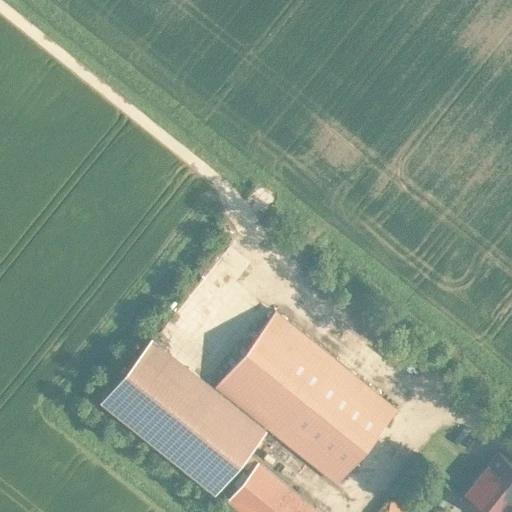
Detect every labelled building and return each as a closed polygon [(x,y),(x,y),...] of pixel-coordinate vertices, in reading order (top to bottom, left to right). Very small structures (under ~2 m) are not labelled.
[(240,235),(230,245),(238,254),(232,260),(243,272),(260,256),(240,235)] [(336,480),(395,407),(274,310),(215,383),(223,389),(267,425),(336,480)] [(151,339),(105,396),(217,486),(267,425),(223,389),(219,394),(151,339)] [(511,495),(511,460),(498,450),(462,496),(481,511),(511,511),(511,502),(509,500),(511,495)] [(244,511),(321,511),(249,454),(241,463),(250,471),(228,499),(244,511)] [(395,496),(394,509),(416,510),(416,496),(395,496)]
